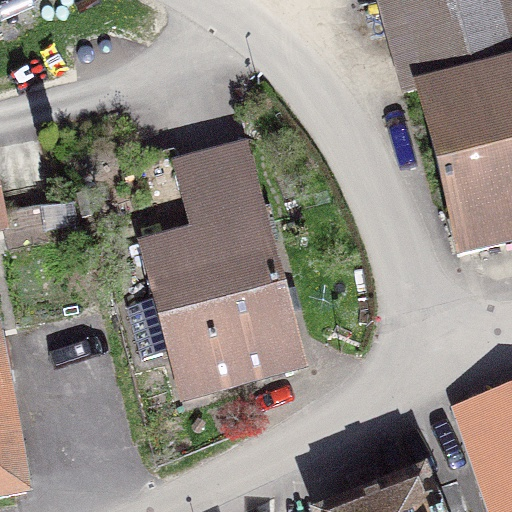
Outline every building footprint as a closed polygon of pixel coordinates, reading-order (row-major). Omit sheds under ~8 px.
[(383,0),(406,93),(417,91),(480,74),(461,0),(383,0)] [(417,91),(458,255),(511,241),(511,66),(480,74),(417,91)] [(194,206),(202,237),(145,251),(158,298),(128,306),(143,358),(173,350),(186,397),(305,363),(242,155),(181,171),(175,151),(152,157),(166,213),(194,206)] [(0,496),(27,492),(0,334),(0,496)] [(511,511),(511,400),(463,417),(495,511),(511,511)] [(336,511),(467,511),(455,481),(426,492),(421,480),(336,511)]
